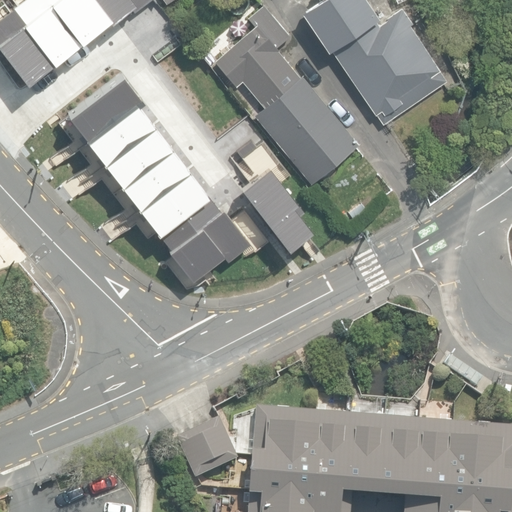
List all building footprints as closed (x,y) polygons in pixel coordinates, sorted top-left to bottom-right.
[(138,38),(107,0),(105,0),(75,25),(59,5),(29,29),(45,49),(28,63),(41,79),(32,86),(71,135),(121,94),(88,52),(98,44),(110,60),(138,38)] [(375,113),(382,124),(445,80),(407,25),(411,22),(400,5),(385,16),(386,18),(378,24),(361,0),(316,0),(302,10),(374,114),(375,113)] [(213,59),(234,85),(278,50),(275,47),(288,36),(262,4),(246,17),(253,26),(213,59)] [(253,114),(310,183),(357,143),(299,75),(253,114)] [(241,116),(226,95),(208,108),(223,129),(241,116)] [(511,511),(511,424),(256,403),(252,452),(248,452),(245,494),(248,494),(246,511),(349,511),(351,495),(404,500),(402,511),(511,511)] [(175,438),(193,477),(235,458),(217,418),(175,438)]
